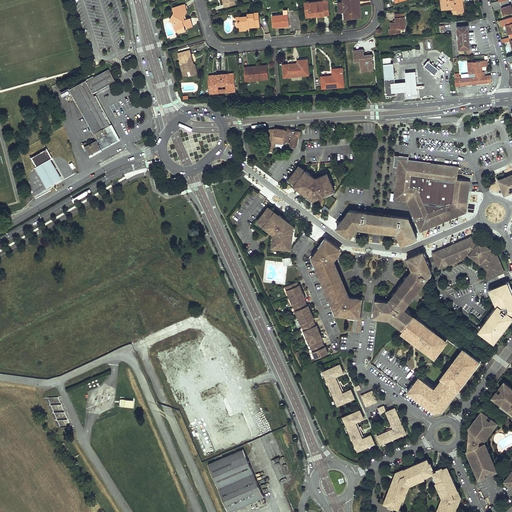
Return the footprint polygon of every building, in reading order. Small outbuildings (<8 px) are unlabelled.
[(328,0),(322,1),(323,2),(323,6),(317,6),(317,2),(308,3),(309,7),(306,7),(307,15),(317,14),(317,16),(317,17),(324,16),(324,14),(329,14),(328,0)] [(344,12),(345,17),(351,17),(351,15),(358,14),(357,5),(352,6),(352,2),(360,1),(359,0),(343,0),(343,2),(339,3),(339,12),(344,12)] [(440,0),(442,10),(452,9),(453,10),(456,10),(457,14),(461,13),(460,3),(458,3),(454,4),(453,0),(440,0)] [(345,17),(345,19),(361,18),(360,1),(352,2),(352,6),(357,5),(358,14),(351,15),(351,17),(345,17)] [(501,8),(503,15),(511,12),(511,9),(511,7),(510,8),(509,5),(508,2),(496,5),(495,6),(496,9),(501,8)] [(173,22),(176,24),(177,28),(175,28),(176,31),(179,34),(186,31),(185,28),(186,28),(185,25),(184,20),(185,19),(184,17),(186,15),(188,12),(185,4),(173,7),(174,12),(176,13),(175,16),(172,16),(170,20),(173,22)] [(288,9),(283,10),(284,15),(272,16),(273,27),(280,26),(280,28),(290,27),(288,9)] [(250,25),(260,24),(259,13),(248,13),(248,16),(240,17),(240,21),(237,21),(237,27),(240,27),(240,31),(247,30),(247,29),(246,25),(250,25)] [(405,28),(404,13),(395,13),(396,20),(396,22),(393,22),(390,22),(391,29),(391,34),(400,33),(400,29),(405,28)] [(188,28),(192,26),(190,18),(187,19),(186,15),(184,17),(185,19),(184,20),(185,25),(188,28)] [(511,23),(506,25),(508,33),(500,36),(501,39),(509,37),(511,36),(511,23)] [(468,26),(457,26),(458,50),(470,49),(469,40),(468,41),(467,34),(469,34),(468,26)] [(511,36),(509,37),(501,39),(502,43),(510,40),(511,46),(511,36)] [(364,55),(363,49),(353,50),(355,62),(360,61),(361,69),(366,69),(366,67),(373,66),(372,54),(367,55),(367,56),(364,56),(364,55)] [(193,60),(190,50),(178,53),(181,61),(182,61),(183,65),(184,70),(182,70),(183,75),(191,73),(191,75),(196,74),(195,69),(196,69),(195,64),(193,64),(192,60),(193,60)] [(295,63),(283,64),(284,77),(309,75),(307,59),(298,60),(298,63),(298,65),(295,65),(295,63)] [(457,79),(455,79),(456,86),(468,85),(469,84),(470,84),(471,84),(478,84),(477,83),(480,83),(481,84),(492,82),(491,75),(484,76),(484,72),(482,72),(482,68),(480,69),(480,67),(482,67),(485,66),(484,60),(476,61),(476,63),(473,63),(473,62),(468,62),(469,74),(474,73),(474,77),(469,77),(462,78),(462,76),(459,76),(459,73),(457,74),(457,79)] [(427,63),(424,67),(435,76),(438,72),(440,70),(428,61),(427,63)] [(383,64),(385,79),(385,83),(386,93),(387,97),(389,97),(389,95),(396,94),(395,92),(395,83),(393,63),(383,64)] [(257,66),(245,67),(246,81),(268,79),(267,67),(257,68),(257,66)] [(333,76),(322,77),(323,88),(344,86),(342,68),(333,69),(333,76)] [(86,81),(85,80),(68,89),(93,133),(94,133),(96,132),(99,138),(97,139),(84,146),(88,154),(97,149),(98,151),(118,140),(113,131),(108,134),(105,127),(109,124),(92,92),(114,80),(108,70),(86,81)] [(417,93),(416,71),(406,72),(406,82),(395,83),(395,92),(407,91),(407,94),(417,93)] [(208,78),(210,94),(219,93),(219,89),(219,86),(226,85),(226,88),(226,92),(236,91),(234,73),(209,76),(208,78)] [(290,130),(275,128),(269,129),(268,140),(270,141),(269,151),(276,152),(277,142),(289,143),(289,142),(290,143),(290,145),(292,147),(295,147),(297,144),(298,137),(301,138),(301,132),(290,131),(290,130)] [(51,158),(46,149),(31,157),(36,166),(36,167),(50,159),(51,158)] [(400,154),(396,153),(394,166),(398,166),(399,158),(402,158),(409,159),(409,155),(400,154)] [(402,158),(399,158),(398,166),(395,192),(394,199),(408,200),(420,228),(427,225),(436,221),(446,217),(460,211),(464,209),(465,203),(468,204),(469,198),(470,187),(471,180),(458,179),(459,166),(409,159),(402,158)] [(36,166),(34,167),(45,188),(61,179),(50,159),(36,167),(36,166)] [(316,179),(303,169),(302,170),(299,168),(291,179),(297,184),(301,186),(305,190),(309,193),(307,195),(314,199),(330,192),(329,190),(333,188),(327,174),(316,179)] [(507,176),(498,180),(502,188),(505,196),(511,192),(511,175),(507,177),(507,176)] [(421,231),(467,211),(468,204),(465,203),(464,209),(460,211),(446,217),(436,221),(427,225),(420,228),(421,231)] [(295,226),(285,218),(283,221),(278,217),(275,214),(275,213),(272,211),(271,212),(268,210),(259,221),(269,228),(268,229),(275,234),(273,246),(292,248),(295,226)] [(350,210),(349,210),(336,228),(347,236),(348,235),(337,227),(350,210)] [(350,210),(337,227),(348,235),(354,227),(356,225),(358,225),(374,227),(378,228),(382,228),(392,230),(396,230),(398,230),(399,231),(405,242),(414,238),(417,237),(409,217),(385,214),(383,214),(380,214),(376,213),(374,213),(350,210)] [(269,228),(259,221),(258,223),(267,230),(268,229),(269,228)] [(354,227),(348,235),(347,236),(350,238),(357,228),(374,230),(378,231),(382,231),(397,233),(402,244),(405,242),(399,231),(398,230),(396,230),(392,230),(382,228),(378,228),(374,227),(358,225),(356,225),(354,227)] [(472,237),(433,253),(434,256),(437,255),(442,252),(446,250),(452,248),(457,246),(469,241),(471,240),(477,245),(479,242),(472,237)] [(329,240),(325,238),(319,246),(322,248),(325,243),(326,244),(329,240)] [(334,259),(337,254),(335,252),(338,248),(329,240),(326,244),(325,243),(322,248),(314,257),(337,312),(349,314),(355,315),(355,313),(360,313),(361,301),(355,300),(355,297),(349,296),(343,281),(341,281),(338,274),(340,274),(334,259)] [(488,247),(480,241),(479,242),(477,245),(471,240),(469,241),(457,246),(452,248),(446,250),(442,252),(437,255),(434,256),(439,268),(469,255),(484,266),(489,278),(504,272),(497,255),(490,250),(491,249),(488,247)] [(432,271),(425,256),(423,252),(415,255),(410,257),(415,268),(416,270),(414,272),(403,287),(390,304),(377,303),(375,316),(388,317),(403,329),(415,339),(413,341),(415,343),(416,342),(419,344),(418,345),(420,347),(421,345),(431,353),(432,351),(436,354),(445,342),(437,335),(438,334),(429,327),(428,328),(413,316),(409,313),(403,309),(404,308),(407,305),(405,303),(407,301),(408,302),(412,298),(414,295),(415,293),(432,271)] [(337,312),(314,257),(311,259),(334,313),(337,312)] [(389,301),(377,299),(377,303),(390,304),(403,287),(414,272),(416,270),(415,268),(410,257),(408,258),(413,269),(401,285),(389,301)] [(307,306),(304,298),(305,298),(299,284),(298,285),(297,281),(284,286),(315,359),(329,353),(326,346),(325,346),(322,339),(323,339),(317,325),(316,326),(313,319),(314,319),(308,305),(307,306)] [(511,293),(510,289),(508,283),(492,289),(494,295),(493,295),(498,307),(496,309),(489,319),(489,318),(480,330),(492,338),(497,332),(497,333),(498,331),(500,333),(511,317),(511,293)] [(500,333),(498,331),(497,333),(497,332),(492,338),(495,340),(500,333)] [(199,346),(196,338),(161,354),(181,401),(216,386),(212,376),(199,346)] [(463,349),(453,361),(455,363),(465,350),(463,349)] [(478,361),(465,350),(455,363),(453,361),(452,363),(453,364),(451,366),(450,366),(448,368),(449,369),(451,370),(444,378),(438,387),(436,389),(435,388),(432,388),(426,384),(426,385),(420,380),(418,378),(408,390),(417,397),(416,397),(423,403),(424,402),(428,406),(427,407),(430,409),(431,408),(434,410),(440,410),(447,401),(450,397),(457,388),(463,380),(470,371),(478,361)] [(470,371),(472,372),(480,362),(478,361),(470,371)] [(340,364),(322,372),(337,406),(355,398),(351,389),(344,392),(342,393),(335,377),(337,376),(344,373),(340,364)] [(463,380),(465,381),(472,372),(470,371),(463,380)] [(344,392),(337,376),(335,377),(342,393),(344,392)] [(443,377),(436,386),(438,387),(444,378),(443,377)] [(457,388),(459,389),(465,381),(463,380),(457,388)] [(511,388),(510,387),(510,388),(504,384),(503,385),(501,384),(494,392),(496,394),(495,396),(500,400),(500,401),(501,402),(500,404),(503,406),(504,404),(507,407),(506,409),(505,410),(510,414),(511,413),(511,411),(511,388)] [(447,401),(449,402),(459,389),(457,388),(450,397),(447,401)] [(417,397),(408,390),(407,392),(415,398),(416,397),(417,397)] [(373,391),(360,396),(365,407),(377,402),(373,391)] [(496,394),(494,392),(491,397),(499,402),(500,401),(500,400),(495,396),(496,394)] [(222,400),(220,394),(185,409),(205,456),(240,441),(236,433),(222,400)] [(416,397),(415,398),(427,407),(428,406),(424,402),(423,403),(416,397)] [(431,408),(430,409),(433,412),(441,412),(449,402),(447,401),(440,410),(434,410),(431,408)] [(395,408),(386,412),(389,418),(393,428),(383,433),(377,435),(381,445),(406,433),(395,408)] [(360,409),(342,417),(357,451),(375,444),(371,435),(362,439),(355,422),(364,418),(360,409)] [(475,418),(477,419),(481,413),(484,415),(485,413),(481,410),(475,418)] [(494,418),(487,413),(486,414),(485,413),(484,415),(481,413),(477,419),(475,422),(472,426),(470,425),(467,428),(465,449),(467,453),(469,452),(471,457),(472,461),(474,465),(476,469),(479,476),(481,475),(482,476),(492,472),(491,470),(495,469),(492,463),(490,459),(488,454),(486,450),(484,446),(482,440),(485,436),(488,432),(490,429),(494,423),(492,422),(494,420),(493,419),(494,418)] [(393,428),(389,418),(387,419),(391,427),(382,431),(383,433),(393,428)] [(246,457),(243,450),(209,465),(228,511),(229,511),(263,497),(246,457)] [(396,472),(383,504),(398,510),(400,505),(402,500),(404,494),(406,495),(410,485),(420,480),(419,478),(425,476),(430,474),(433,473),(431,468),(433,467),(431,462),(429,462),(427,458),(396,472)] [(438,471),(433,473),(435,476),(437,481),(439,486),(437,487),(442,498),(438,508),(439,508),(437,511),(455,511),(460,502),(461,498),(447,466),(443,468),(442,466),(437,469),(438,471)]
